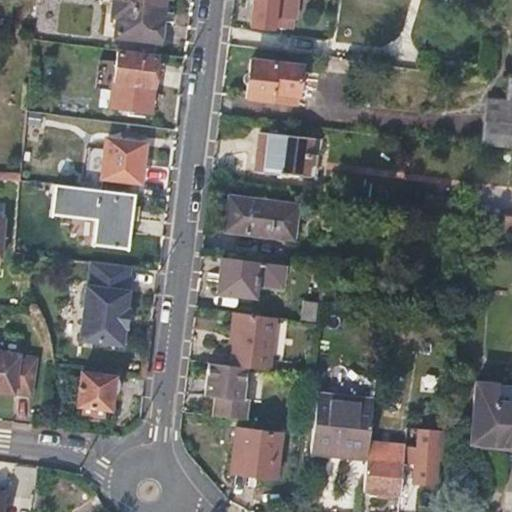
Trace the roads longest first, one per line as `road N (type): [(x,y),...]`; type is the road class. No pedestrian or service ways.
road 1 (residential): [(150,487),(214,0)]
road 2 (residential): [(0,442),(78,457),(150,487)]
